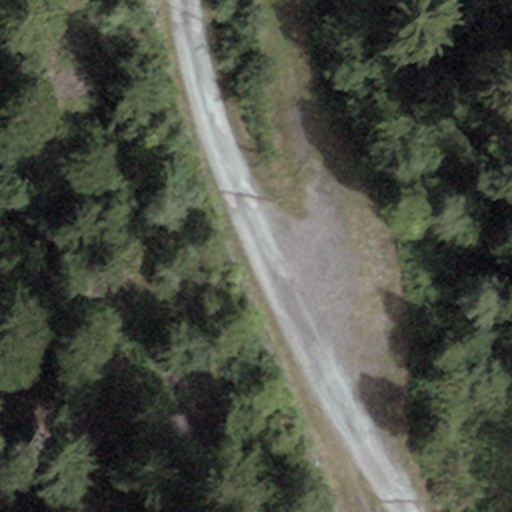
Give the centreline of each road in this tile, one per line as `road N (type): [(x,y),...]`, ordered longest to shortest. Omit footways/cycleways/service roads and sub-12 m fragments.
road 1 (track): [(340,511),(212,184),(194,0)]
road 2 (track): [(265,320),(307,233),(277,0)]
